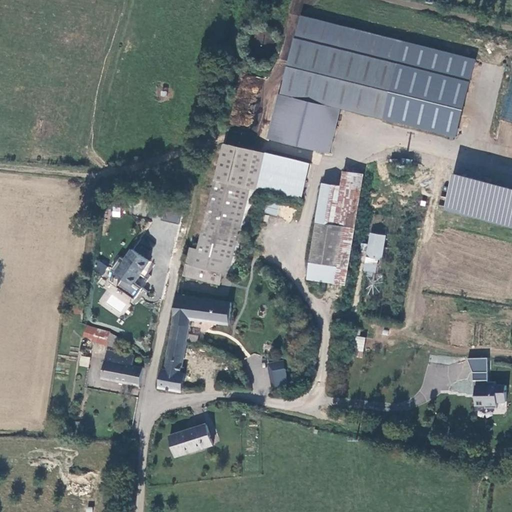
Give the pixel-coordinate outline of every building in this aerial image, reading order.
[(300,17),(282,94),(340,107),(385,117),(403,41),(300,17)] [(478,58),(403,41),(385,117),(461,135),(478,58)] [(330,153),(340,107),(282,94),(271,140),(330,153)] [(200,251),(193,249),(186,277),(209,282),(212,270),(235,275),(246,227),(249,228),(259,188),(303,198),(312,164),(226,145),(200,251)] [(325,184),(310,278),(348,284),(364,175),(363,174),(344,172),(342,186),(325,184)] [(511,187),(458,173),(448,210),(511,226),(511,187)] [(110,205),(110,217),(120,217),(120,206),(110,205)] [(377,273),(385,235),(370,232),(362,270),(377,273)] [(132,288),(148,263),(131,252),(114,276),(132,288)] [(93,270),(102,275),(107,265),(97,260),(93,270)] [(113,284),(112,286),(100,277),(95,283),(105,291),(96,303),(104,308),(108,303),(121,313),(132,299),(113,284)] [(160,388),(184,392),(187,375),(184,374),(194,320),(240,324),(243,303),(177,297),(175,318),(167,372),(164,371),(160,388)] [(117,335),(93,330),(91,343),(115,347),(117,335)] [(354,356),(361,357),(366,338),(358,336),(354,356)] [(133,366),(135,355),(107,351),(102,379),(141,385),(143,368),(133,366)] [(79,365),(88,367),(90,357),(80,356),(79,365)] [(475,394),(478,394),(478,386),(497,385),(497,382),(489,382),(489,358),(469,359),(475,372),(475,394)] [(288,376),(272,378),(274,393),(290,390),(288,376)] [(499,407),(499,404),(508,403),(507,385),(497,385),(478,386),(478,394),(478,407),(499,407)] [(217,447),(210,426),(173,439),(180,460),(217,447)]
